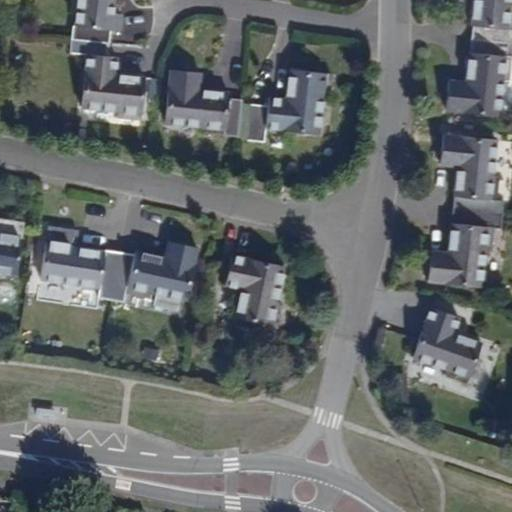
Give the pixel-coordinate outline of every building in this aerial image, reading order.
[(68,41),(103,45),(105,45),(106,32),(115,33),(118,17),(109,15),(110,0),(74,0),(71,28),(70,28),(68,41)] [(473,0),(471,37),(500,40),(510,41),(511,25),(511,3),(508,3),(507,0),(473,0)] [(500,54),(500,40),(471,37),(469,51),(468,51),(465,82),(448,79),(445,109),(497,114),(500,79),(507,79),(509,55),(500,54)] [(102,57),(103,45),(68,41),(67,54),(85,56),(81,108),(116,112),(115,120),(139,122),(142,80),(113,77),(114,59),(102,57)] [(240,101),(227,99),(227,92),(197,88),(200,72),(171,66),(162,118),(198,124),(197,132),(235,139),(240,101)] [(266,132),(318,139),(324,102),(332,103),(335,80),(292,73),(287,104),(270,101),(267,111),(251,108),(245,143),(262,146),(266,132)] [(455,187),(453,209),(494,214),(498,175),(491,174),(494,141),(443,135),(439,163),(457,165),(455,187)] [(491,249),(494,214),(453,209),(448,252),(433,250),(429,281),(480,288),(484,249),(491,249)] [(23,223),(0,219),(0,273),(15,276),(23,223)] [(113,292),(118,256),(74,249),(76,233),(48,229),(40,280),(74,284),(113,292)] [(118,256),(113,292),(135,296),(148,300),(150,292),(185,300),(196,248),(168,242),(164,260),(135,254),(133,259),(118,256)] [(276,302),(283,268),(230,255),(223,284),(240,288),(234,317),(277,327),(282,304),(276,302)] [(462,317),(433,307),(416,358),(452,370),(449,376),(472,384),(484,344),(457,335),(462,317)]
